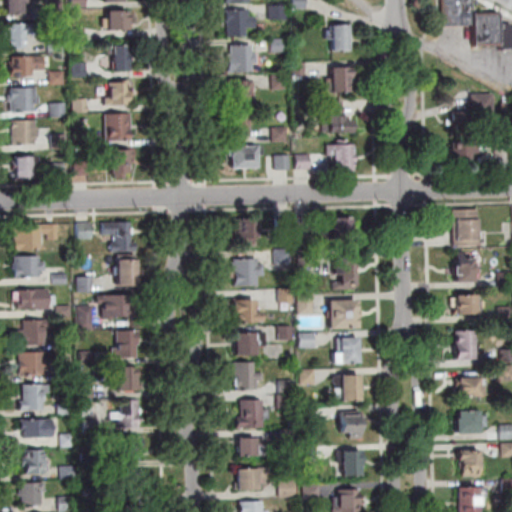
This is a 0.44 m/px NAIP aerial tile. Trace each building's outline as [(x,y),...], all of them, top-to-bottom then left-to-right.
[(25,0),(26,5),(22,5),(22,15),(7,15),(6,0),(25,0)] [(62,0),(63,19),(48,20),(47,0),(62,0)] [(86,0),(86,8),(70,9),(70,0),(86,0)] [(306,0),(307,9),(293,9),(293,0),(306,0)] [(443,0),(444,28),(474,28),(474,18),(473,0),(443,0)] [(270,6),(285,5),(285,21),(271,21),(270,6)] [(228,10),(248,9),(248,17),(255,17),(255,28),(246,28),(246,36),(228,37),(227,12),(228,12),(228,10)] [(128,33),(109,33),(108,14),(127,13),(128,33)] [(474,18),(474,28),(475,48),(500,48),(499,26),(499,18),(474,18)] [(37,24),(38,33),(24,34),(25,49),(9,49),(8,25),(37,24)] [(332,52),(332,25),(350,25),(350,52),(332,52)] [(511,26),(499,26),(500,48),(500,49),(511,48),(511,26)] [(84,29),(85,43),(72,44),(71,29),(84,29)] [(63,39),(63,52),(49,52),(48,39),(63,39)] [(270,40),(284,39),(285,53),(271,53),(270,40)] [(251,46),(251,56),(257,56),(257,64),(251,64),(252,72),(227,72),(227,57),(231,57),(231,46),(251,46)] [(129,74),(116,74),(115,47),(128,47),(129,74)] [(12,57),(43,56),(44,70),(29,71),(29,79),(13,79),(12,57)] [(87,76),(73,76),(73,62),(86,62),(87,76)] [(293,63),(305,62),(306,76),(294,77),(293,63)] [(350,95),(332,95),(332,92),(328,92),(328,79),(332,79),(332,70),(352,70),(352,80),(349,80),(350,95)] [(49,73),(64,72),(64,86),(50,87),(49,73)] [(286,90),(272,90),(271,75),(285,74),(286,90)] [(105,107),(105,100),(109,100),(109,82),(128,81),(129,106),(105,107)] [(232,82),(251,82),(252,103),(232,103),(232,82)] [(10,88),(35,88),(35,98),(38,98),(38,105),(34,105),(34,112),(11,112),(10,88)] [(453,114),(468,114),(468,118),(473,118),(472,96),(494,96),(494,117),(482,117),(482,128),(468,128),(469,135),(453,135),(453,114)] [(73,100),(88,100),(88,114),(74,114),(73,100)] [(352,123),(352,135),(328,136),(328,132),(323,132),(323,120),(328,120),(328,102),(342,101),(342,117),(349,117),(349,123),(352,123)] [(50,104),(65,104),(66,118),(50,119),(50,104)] [(247,113),(247,139),(232,139),(232,113),(247,113)] [(130,140),(106,141),(105,115),(130,115),(130,140)] [(35,121),(35,145),(12,146),(11,122),(35,121)] [(272,128),(287,128),(287,142),(272,142),(272,128)] [(52,151),(51,136),(67,136),(67,150),(52,151)] [(88,148),(74,148),(74,137),(88,136),(88,148)] [(453,144),(475,144),(476,163),(453,163),(453,144)] [(327,157),(327,148),(353,147),(353,173),(335,173),(335,157),(327,157)] [(232,171),(232,149),(263,148),(263,156),(257,156),(257,170),(232,171)] [(111,175),(110,153),(130,152),(130,174),(111,175)] [(276,171),(276,156),(290,155),(290,171),(276,171)] [(296,156),(310,156),(310,170),(296,170),(296,156)] [(15,157),(31,157),(31,160),(35,159),(36,167),(31,167),(31,180),(15,180),(15,157)] [(76,179),(75,162),(89,161),(90,179),(76,179)] [(55,163),(65,163),(65,177),(55,178),(55,163)] [(454,212),(478,211),(479,246),(455,247),(454,212)] [(278,218),(291,218),(291,232),(278,232),(278,218)] [(334,219),(351,218),(351,239),(335,240),(334,219)] [(298,236),(298,219),(310,219),(310,236),(298,236)] [(236,221),(258,220),(259,239),(236,240),(236,221)] [(111,244),(115,244),(115,235),(103,236),(103,223),(129,222),(130,244),(135,244),(135,253),(111,254),(111,244)] [(77,224),(92,223),(93,239),(78,240),(77,224)] [(57,224),(57,240),(47,241),(46,235),(37,235),(37,250),(14,251),(14,226),(57,224)] [(291,250),(291,265),(275,265),(275,250),(291,250)] [(313,269),(301,269),(301,254),(313,254),(313,269)] [(474,286),(456,287),(455,254),(464,254),(465,262),(473,261),(474,286)] [(39,257),(39,262),(44,262),(44,271),(39,271),(40,277),(15,278),(14,257),(39,257)] [(257,260),(257,267),(264,267),(264,277),(257,277),(258,288),(235,288),(234,280),(232,280),(232,261),(257,260)] [(136,261),(136,289),(117,289),(116,262),(136,261)] [(356,291),(335,292),(334,285),(341,285),(341,277),(336,277),(335,262),(355,262),(356,291)] [(511,273),(511,288),(499,288),(499,273),(511,273)] [(67,285),(53,285),(52,274),(67,274),(67,285)] [(93,277),(93,292),(78,293),(78,277),(93,277)] [(19,291),(47,290),(48,295),(54,295),(54,309),(17,310),(16,303),(19,303),(19,291)] [(279,305),(279,290),(292,290),(293,304),(279,305)] [(96,297),(140,295),(140,307),(129,308),(130,318),(103,319),(102,305),(96,305),(96,297)] [(299,296),(313,296),(314,316),(300,317),(299,296)] [(457,298),(476,298),(476,316),(457,317),(457,298)] [(236,301),(254,301),(254,316),(261,315),(262,325),(237,325),(236,301)] [(330,332),(329,305),(357,304),(358,331),(330,332)] [(57,317),(57,307),(71,306),(71,316),(57,317)] [(78,307),(93,307),(93,325),(79,326),(78,307)] [(500,307),(511,307),(511,320),(500,320),(500,307)] [(49,318),(49,329),(42,329),(43,345),(17,346),(16,333),(24,333),(23,319),(49,318)] [(280,327),(292,326),(292,340),(280,340),(280,327)] [(116,330),(137,330),(137,345),(136,345),(136,357),(114,358),(113,349),(117,349),(116,330)] [(455,332),(473,332),(474,360),(456,361),(455,332)] [(265,333),(265,346),(254,347),(254,358),(236,359),(235,334),(265,333)] [(299,334),(315,334),(315,347),(300,347),(299,334)] [(58,337),(71,336),(72,348),(58,348),(58,337)] [(337,339),(358,339),(359,365),(334,366),(334,355),(338,355),(337,339)] [(94,350),(94,363),(81,363),(81,350),(94,350)] [(502,351),(511,350),(511,362),(503,363),(502,351)] [(43,351),(43,360),(49,359),(49,369),(43,369),(43,374),(19,375),(18,352),(43,351)] [(254,363),(254,373),(263,373),(263,381),(257,381),(257,390),(237,391),(237,364),(254,363)] [(110,366),(135,365),(136,391),(117,392),(117,376),(110,376),(110,366)] [(511,366),(511,381),(500,381),(500,367),(511,366)] [(315,383),(301,384),(300,370),(315,369),(315,383)] [(72,370),(73,382),(58,382),(58,371),(72,370)] [(360,375),(361,402),(345,403),(344,376),(360,375)] [(293,379),(293,393),(279,393),(279,380),(293,379)] [(485,381),(485,398),(480,398),(480,399),(459,400),(458,382),(485,381)] [(80,396),(80,383),(93,383),(93,396),(80,396)] [(23,385),(49,384),(49,393),(42,393),(42,412),(20,413),(20,403),(23,403),(23,385)] [(278,410),(278,396),(294,395),(294,409),(278,410)] [(139,400),(140,426),(120,427),(120,418),(111,418),(110,411),(120,411),(119,401),(139,400)] [(242,400),(260,400),(261,429),(237,430),(237,419),(243,418),(242,400)] [(58,406),(73,405),(73,414),(58,414),(58,406)] [(302,408),(314,408),(315,423),(303,423),(302,408)] [(341,436),(341,414),(360,413),(361,439),(349,440),(349,436),(341,436)] [(457,414),(479,413),(479,416),(487,416),(487,426),(479,427),(479,436),(457,437),(456,420),(458,420),(457,414)] [(97,419),(98,433),(84,433),(83,420),(97,419)] [(51,421),(52,438),(23,439),(23,431),(21,431),(20,422),(51,421)] [(511,440),(502,440),(501,427),(511,426),(511,440)] [(295,428),(296,441),(282,441),(282,428),(295,428)] [(73,433),(73,446),(61,446),(61,433),(73,433)] [(139,436),(140,452),(136,452),(136,462),(120,463),(119,436),(139,436)] [(266,438),(266,455),(256,456),(256,458),(240,458),(239,439),(266,438)] [(511,458),(502,458),(502,445),(511,444),(511,458)] [(304,458),(304,445),(317,445),(317,458),(304,458)] [(44,450),(44,473),(25,474),(24,450),(44,450)] [(338,452),(360,451),(361,479),(343,479),(343,464),(339,464),(338,452)] [(96,452),(96,466),(82,467),(82,452),(96,452)] [(480,480),(462,480),(462,476),(460,476),(460,465),(458,465),(457,455),(479,455),(480,480)] [(74,465),(75,478),(61,478),(61,466),(74,465)] [(141,468),(142,495),(121,496),(120,469),(141,468)] [(270,468),(270,480),(258,480),(259,493),(238,493),(238,469),(270,468)] [(281,481),(295,480),(296,496),(281,496),(281,481)] [(21,484),(44,483),(44,492),(39,492),(39,507),(22,508),(22,498),(19,498),(19,493),(22,493),(21,484)] [(305,499),(304,484),(320,484),(321,498),(305,499)] [(84,487),(97,486),(98,500),(85,500),(84,487)] [(359,489),(359,511),(333,511),(333,499),(338,498),(338,489),(359,489)] [(459,511),(459,489),(487,489),(487,498),(484,498),(484,506),(481,506),(481,511),(459,511)] [(59,496),(75,495),(75,509),(59,510),(59,496)] [(141,511),(141,501),(122,501),(122,511),(141,511)] [(262,501),(262,511),(240,511),(240,502),(262,501)]
